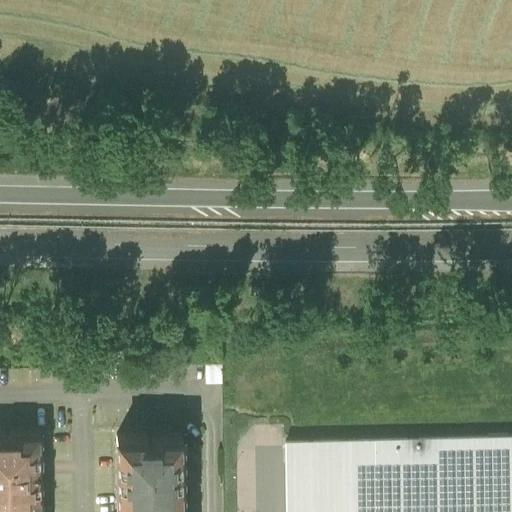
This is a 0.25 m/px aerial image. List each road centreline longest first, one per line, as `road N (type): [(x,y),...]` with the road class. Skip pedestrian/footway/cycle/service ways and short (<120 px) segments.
road 1 (motorway): [(511,202),(0,194)]
road 2 (motorway): [(0,244),(511,247)]
